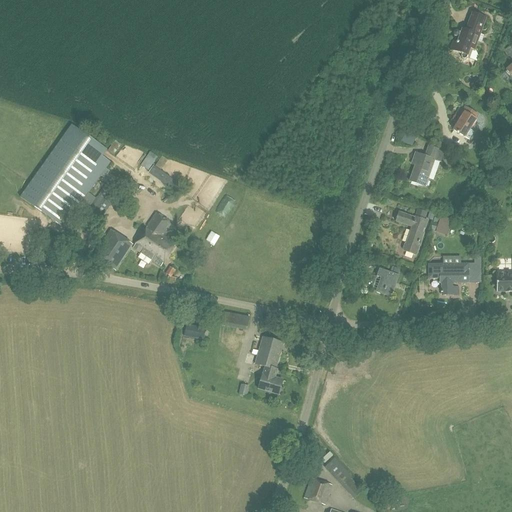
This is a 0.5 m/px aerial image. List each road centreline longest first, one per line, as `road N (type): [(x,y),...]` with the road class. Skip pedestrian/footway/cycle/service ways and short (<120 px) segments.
road 1 (unclassified): [(329,323),(435,0)]
road 2 (unclassified): [(329,323),(117,280),(0,269)]
road 3 (unclassified): [(271,511),(329,323)]
road 4 (residential): [(511,323),(329,323)]
